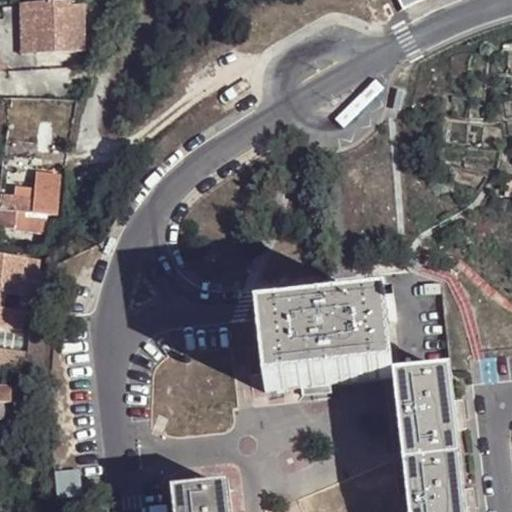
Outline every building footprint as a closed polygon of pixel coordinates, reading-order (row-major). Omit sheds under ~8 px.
[(44,47),(41,0),(35,0),(16,1),(20,48),(44,47)] [(91,46),(91,23),(78,23),(77,9),(76,0),(41,0),(44,47),(91,46)] [(396,0),(402,11),(421,0),(396,0)] [(391,4),(381,10),(386,19),(396,14),(391,4)] [(78,23),(91,23),(90,8),(77,9),(78,23)] [(6,212),(0,210),(0,228),(45,234),(47,216),(52,216),(56,177),(30,174),(28,190),(8,188),(6,212)] [(0,327),(21,329),(23,311),(1,309),(2,294),(19,295),(19,300),(27,301),(35,272),(32,272),(33,260),(0,256),(0,327)] [(387,318),(261,334),(269,408),(306,403),(332,400),(394,393),(389,339),(398,338),(397,324),(387,325),(387,318)] [(0,370),(22,371),(23,351),(0,349),(0,370)] [(406,493),(464,486),(461,458),(458,432),(453,386),(394,393),(406,493)] [(332,400),(306,403),(308,414),(333,411),(332,400)] [(458,432),(461,458),(471,456),(469,430),(458,432)] [(407,511),(467,511),(464,486),(406,493),(407,511)]
